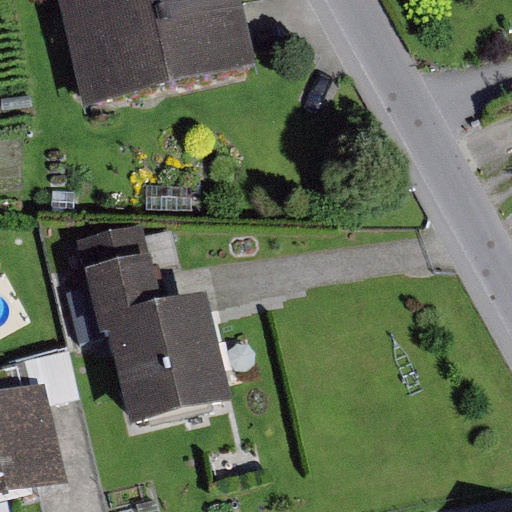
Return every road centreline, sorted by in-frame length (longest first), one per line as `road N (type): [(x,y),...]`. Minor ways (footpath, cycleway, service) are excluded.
road 1 (residential): [(511,278),(422,111)]
road 2 (residential): [(422,111),(359,0)]
